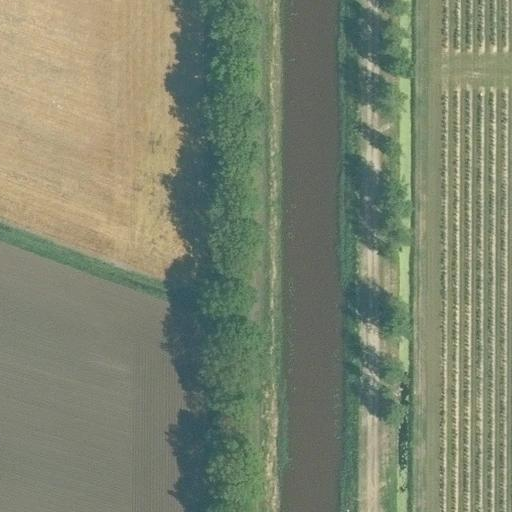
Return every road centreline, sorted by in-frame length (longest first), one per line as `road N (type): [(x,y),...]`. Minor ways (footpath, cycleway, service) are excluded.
road 1 (track): [(372,511),(374,0)]
road 2 (track): [(258,0),(259,511)]
